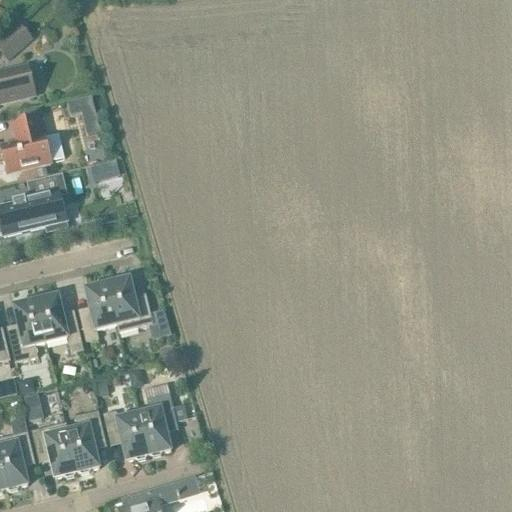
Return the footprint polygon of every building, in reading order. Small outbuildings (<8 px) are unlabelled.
[(0,45),(0,53),(8,63),(32,42),(19,28),(0,45)] [(28,69),(0,75),(0,106),(35,98),(28,69)] [(35,111),(13,116),(15,124),(37,119),(42,117),(40,110),(35,111)] [(0,149),(0,152),(6,176),(50,165),(64,161),(58,137),(44,140),(44,139),(42,140),(37,122),(14,128),(17,142),(19,141),(20,145),(0,149)] [(117,162),(91,169),(95,184),(121,177),(117,162)] [(25,205),(0,211),(0,234),(3,236),(4,239),(48,229),(41,202),(64,196),(60,180),(29,187),(32,201),(25,203),(25,205)] [(107,286),(116,330),(117,330),(118,337),(153,329),(147,305),(136,308),(129,282),(123,284),(123,282),(107,286)] [(80,322),(85,345),(98,342),(97,334),(116,330),(107,286),(91,289),(91,291),(85,293),(91,319),(80,322)] [(35,303),(46,347),(66,342),(70,357),(83,354),(76,323),(64,325),(58,299),(52,301),(51,299),(35,303)] [(8,339),(15,366),(38,361),(35,349),(46,347),(35,303),(19,307),(19,308),(14,310),(20,336),(8,339)] [(0,365),(10,363),(4,340),(0,340),(0,365)] [(141,372),(129,375),(132,391),(144,388),(141,372)] [(33,381),(18,384),(21,398),(35,394),(33,381)] [(14,383),(3,386),(6,400),(17,397),(14,383)] [(105,384),(95,386),(98,399),(109,397),(105,384)] [(138,417),(149,461),(165,458),(165,456),(171,454),(164,428),(187,423),(184,410),(173,412),(169,398),(167,387),(144,392),(147,403),(149,415),(138,417)] [(65,427),(77,479),(94,475),(93,473),(99,471),(93,445),(105,442),(98,415),(75,420),(78,432),(68,434),(66,427),(65,427)] [(133,465),(149,461),(138,417),(118,422),(116,415),(103,418),(108,442),(120,439),(126,465),(132,463),(133,465)] [(61,482),(77,479),(65,427),(31,435),(37,459),(48,456),(55,482),(61,481),(61,482)] [(0,442),(0,472),(6,496),(22,492),(21,490),(27,488),(21,462),(33,460),(27,436),(0,442)] [(159,511),(154,493),(122,503),(124,509),(118,511),(117,511),(159,511)]
